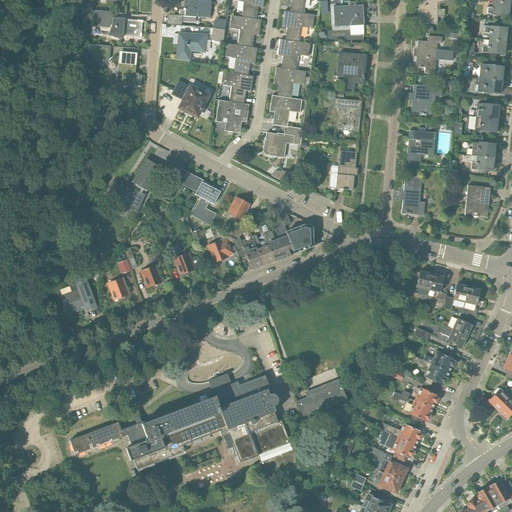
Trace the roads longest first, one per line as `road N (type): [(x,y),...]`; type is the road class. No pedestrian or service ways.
road 1 (unclassified): [(0,373),(350,239)]
road 2 (unclassified): [(384,236),(398,0)]
road 3 (residential): [(219,168),(256,126),(274,0)]
road 4 (residential): [(511,289),(460,396),(455,428)]
road 5 (unclassified): [(350,239),(219,168)]
road 6 (residential): [(511,266),(384,236)]
road 7 (unclassified): [(159,0),(148,130)]
